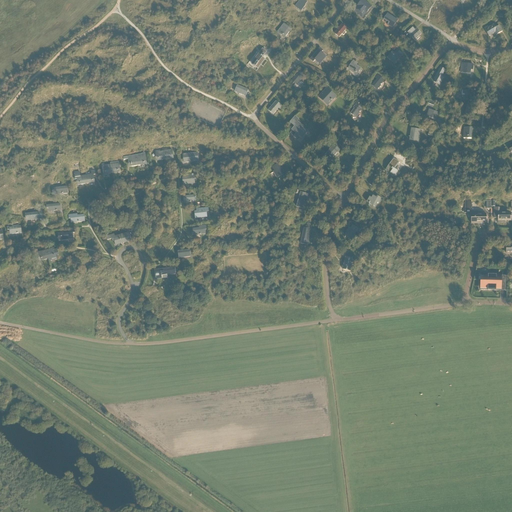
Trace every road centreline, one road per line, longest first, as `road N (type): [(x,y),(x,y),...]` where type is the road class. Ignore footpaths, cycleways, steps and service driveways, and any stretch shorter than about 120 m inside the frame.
road 1 (residential): [(343,200),(252,117),(349,0)]
road 2 (track): [(0,356),(211,511)]
road 3 (unclassified): [(130,344),(340,320)]
road 4 (residential): [(343,200),(389,115),(454,44)]
road 5 (unclassified): [(130,344),(0,322)]
road 6 (residential): [(340,320),(328,304),(325,255),(343,200)]
road 7 (unclassified): [(340,320),(464,304)]
